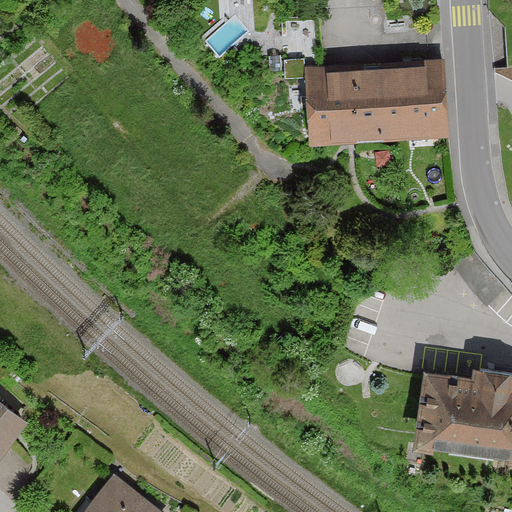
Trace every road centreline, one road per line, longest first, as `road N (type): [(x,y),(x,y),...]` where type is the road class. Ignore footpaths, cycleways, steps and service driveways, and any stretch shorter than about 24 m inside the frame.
road 1 (residential): [(466,0),(477,188),(511,255)]
road 2 (unclassified): [(127,0),(279,172)]
